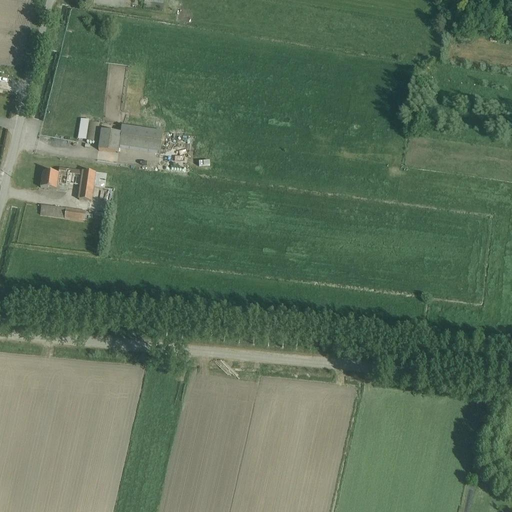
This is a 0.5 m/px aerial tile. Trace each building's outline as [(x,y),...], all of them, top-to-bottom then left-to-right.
[(16,82),(17,69),(2,69),(1,81),(16,82)] [(101,131),(98,151),(118,153),(119,147),(160,153),(163,132),(122,127),(121,134),(101,131)] [(94,188),(96,173),(60,168),(59,175),(43,172),(41,188),(57,191),(58,185),(66,186),(66,184),(80,186),(78,200),(92,202),(94,188)] [(96,173),(94,188),(105,189),(107,175),(96,173)] [(41,206),(40,215),(85,221),(86,211),(66,209),(66,210),(41,206)]
